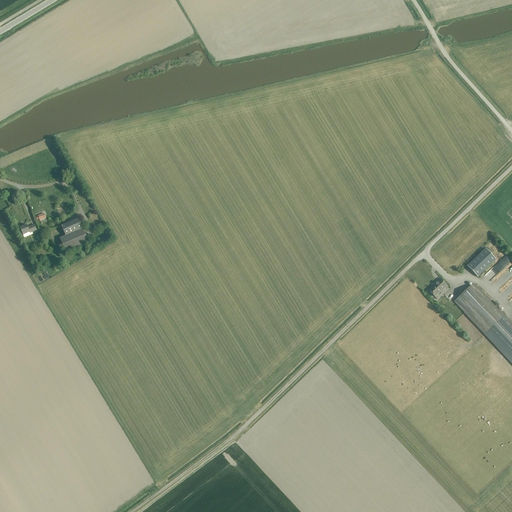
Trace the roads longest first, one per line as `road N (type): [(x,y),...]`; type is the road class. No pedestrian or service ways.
road 1 (unclassified): [(407,268),(241,428)]
road 2 (unclassified): [(511,131),(449,60),(413,0)]
road 3 (unclassified): [(407,268),(511,167)]
road 4 (track): [(241,428),(134,511)]
